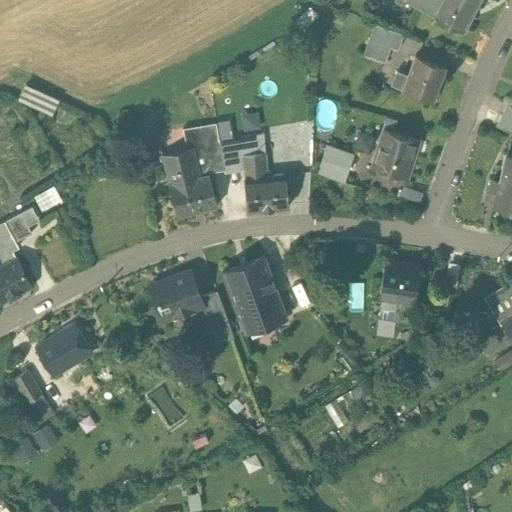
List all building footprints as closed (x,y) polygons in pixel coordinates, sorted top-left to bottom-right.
[(441,0),(426,0),(422,8),(434,14),(441,0)] [(478,0),(441,0),(434,14),(463,29),(478,0)] [(404,34),(375,24),(364,54),(385,62),(391,47),(398,49),(404,34)] [(403,88),(403,89),(433,101),(446,66),(416,55),(408,74),(403,88)] [(408,74),(397,70),(392,84),(403,88),(408,74)] [(52,114),(59,100),(26,84),(19,99),(52,114)] [(511,106),(507,104),(496,125),(511,133),(511,106)] [(243,112),(246,132),(263,129),(260,109),(243,112)] [(216,122),(219,141),(231,139),(228,120),(216,122)] [(216,122),(200,125),(203,143),(207,167),(223,164),(219,141),(216,122)] [(183,128),(188,147),(193,146),(203,143),(200,125),(183,128)] [(419,139),(385,128),(373,166),(405,177),(410,159),(412,160),(419,139)] [(360,129),(356,145),(371,150),(376,134),(360,129)] [(264,133),(233,138),(236,155),(244,154),(265,152),(264,133)] [(231,139),(219,141),(223,164),(224,170),(238,167),(236,155),(233,138),(231,139)] [(328,141),(318,170),(345,179),(355,151),(328,141)] [(203,143),(193,146),(201,175),(209,173),(207,167),(203,143)] [(188,147),(162,153),(170,183),(209,173),(201,175),(193,146),(188,147)] [(265,152),(244,154),(244,166),(245,177),(267,175),(265,152)] [(511,154),(507,154),(501,181),(499,181),(494,206),(511,209),(511,154)] [(102,179),(117,174),(111,159),(96,164),(102,179)] [(170,183),(169,183),(178,215),(218,206),(209,173),(170,183)] [(245,177),(248,210),(289,206),(286,173),(267,175),(245,177)] [(44,208),(64,198),(56,182),(36,193),(44,208)] [(21,212),(5,221),(15,241),(32,233),(21,212)] [(0,222),(0,254),(4,263),(17,256),(13,250),(18,247),(15,241),(5,221),(0,222)] [(265,255),(223,270),(245,332),(287,316),(265,255)] [(0,264),(0,302),(32,286),(17,256),(4,263),(0,264)] [(420,264),(385,259),(379,296),(414,301),(420,264)] [(191,270),(151,284),(163,318),(202,304),(203,304),(200,296),(191,270)] [(217,290),(200,296),(203,304),(202,304),(212,330),(230,324),(217,290)] [(75,322),(36,347),(54,376),(93,352),(75,322)] [(511,348),(496,357),(502,367),(511,361),(511,348)] [(49,403),(28,369),(13,378),(34,413),(49,403)] [(50,420),(35,429),(46,448),(61,439),(50,420)] [(24,460),(40,452),(31,434),(15,441),(24,460)] [(200,489),(188,491),(191,508),(204,506),(200,489)]
